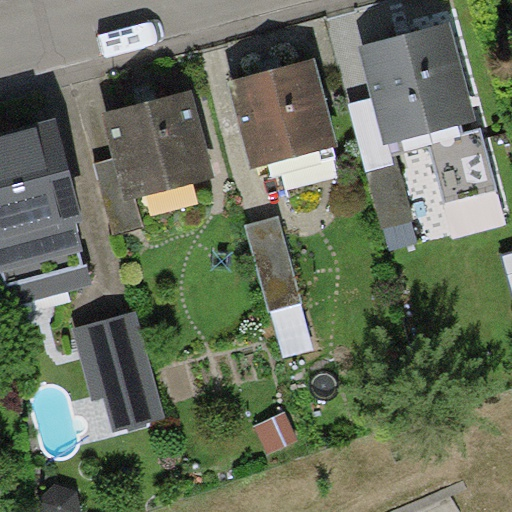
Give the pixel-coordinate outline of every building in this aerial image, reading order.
[(449,26),(367,47),(379,105),(394,152),(436,142),(432,127),(449,124),(472,117),(449,26)] [(315,59),(235,80),(258,165),(337,144),(315,59)] [(191,91),(109,112),(129,192),(212,170),(191,91)] [(379,105),(354,113),(373,172),(398,164),(394,152),(379,105)] [(432,127),(436,142),(452,207),(503,194),(486,125),(451,134),(449,124),(432,127)] [(53,128),(0,142),(0,257),(9,291),(11,299),(92,277),(53,128)] [(398,164),(373,172),(390,229),(415,222),(398,164)] [(122,166),(97,172),(111,239),(136,234),(122,166)] [(277,223),(249,231),(269,309),(298,302),(277,223)] [(0,293),(9,291),(0,257),(0,293)] [(140,323),(82,339),(99,399),(158,382),(140,323)]
